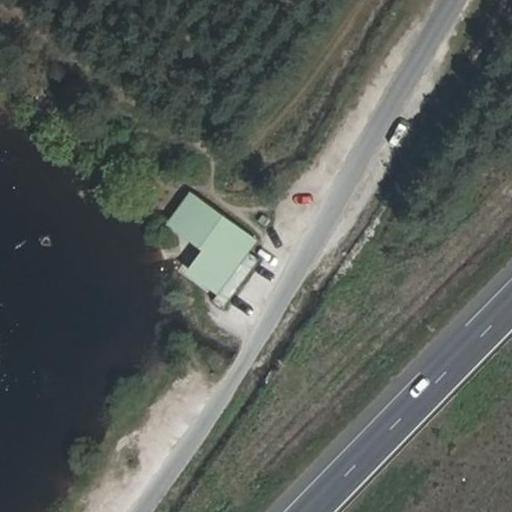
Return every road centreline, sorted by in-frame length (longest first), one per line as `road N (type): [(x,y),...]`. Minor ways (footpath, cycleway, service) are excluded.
road 1 (unclassified): [(456,0),(261,352),(141,511)]
road 2 (motorway): [(511,308),(313,511)]
